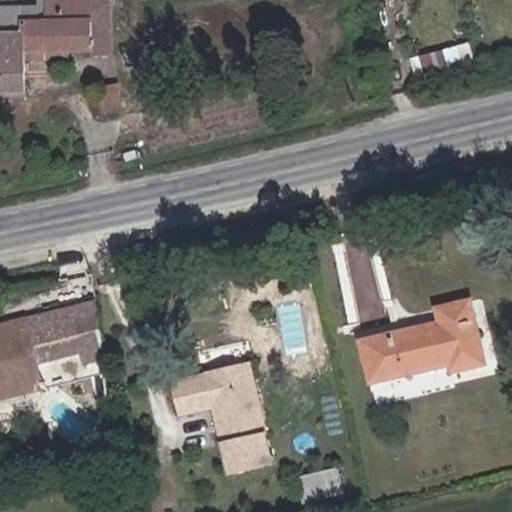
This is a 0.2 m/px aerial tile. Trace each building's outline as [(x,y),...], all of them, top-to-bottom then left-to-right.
[(124,49),(122,0),(61,0),(61,4),(24,5),(24,12),(0,12),(0,88),(19,88),(18,56),(17,45),(60,43),(88,42),(88,50),(124,49)] [(489,0),(494,28),(510,26),(505,0),(489,0)] [(483,54),(511,46),(511,31),(479,39),(483,54)] [(417,69),(457,59),(451,38),(412,48),(417,69)] [(61,54),(60,43),(17,45),(18,56),(61,54)] [(89,106),(114,107),(113,84),(89,83),(89,106)] [(89,123),(114,124),(114,107),(89,106),(89,123)] [(447,366),(449,376),(486,367),(471,305),(435,315),(438,326),(411,332),(412,335),(359,346),(369,387),(447,366)] [(14,377),(34,373),(31,360),(76,352),(79,364),(102,360),(94,307),(4,325),(6,333),(0,333),(0,396),(17,393),(14,377)] [(252,367),(173,386),(181,417),(212,410),(228,477),(275,466),(252,367)] [(37,389),(34,373),(14,377),(17,393),(37,389)] [(339,469),(300,478),(307,503),(345,494),(339,469)]
